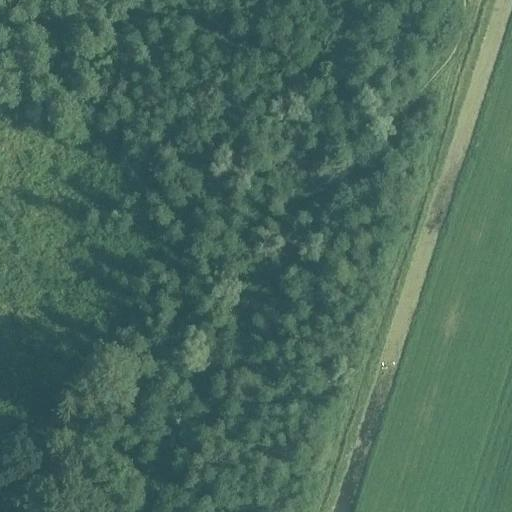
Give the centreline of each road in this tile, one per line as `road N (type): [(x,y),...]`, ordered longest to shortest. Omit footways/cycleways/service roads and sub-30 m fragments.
road 1 (track): [(476,0),(458,55),(254,291),(176,429),(150,511)]
road 2 (track): [(458,55),(317,511)]
